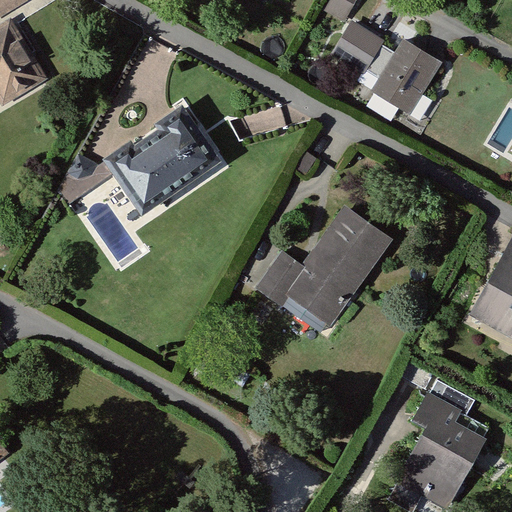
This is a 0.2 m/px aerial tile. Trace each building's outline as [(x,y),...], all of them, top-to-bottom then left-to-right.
[(0,0),(0,15),(23,1),(22,0),(0,0)] [(351,0),(326,0),(319,12),(338,23),(351,0)] [(0,102),(40,77),(5,21),(0,24),(0,102)] [(434,61),(395,38),(364,91),(404,114),(434,61)] [(216,160),(182,109),(108,159),(143,210),(216,160)] [(99,165),(79,154),(68,174),(78,179),(94,175),(99,165)] [(299,268),(277,253),(252,288),(320,335),(388,239),(342,207),(299,268)] [(511,230),(507,227),(462,308),(511,335),(511,230)] [(460,406),(430,390),(416,415),(431,423),(402,477),(451,504),(488,434),(455,416),(460,406)]
